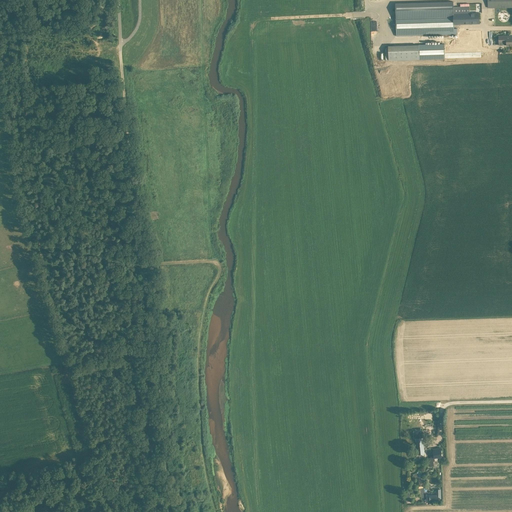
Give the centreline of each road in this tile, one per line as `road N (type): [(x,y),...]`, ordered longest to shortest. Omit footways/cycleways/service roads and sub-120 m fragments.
road 1 (track): [(152,265),(222,270),(198,355),(214,511)]
road 2 (track): [(169,511),(152,265)]
road 3 (track): [(152,265),(120,45)]
road 4 (track): [(373,408),(511,401)]
